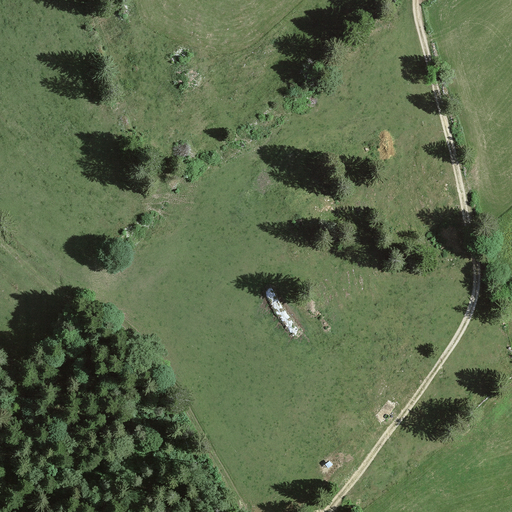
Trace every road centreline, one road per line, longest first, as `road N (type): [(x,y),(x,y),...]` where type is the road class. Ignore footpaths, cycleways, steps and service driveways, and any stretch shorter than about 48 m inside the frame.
road 1 (unclassified): [(415,0),(475,285),(457,338),(321,511)]
road 2 (track): [(248,511),(174,385),(128,330),(72,303),(0,241)]
